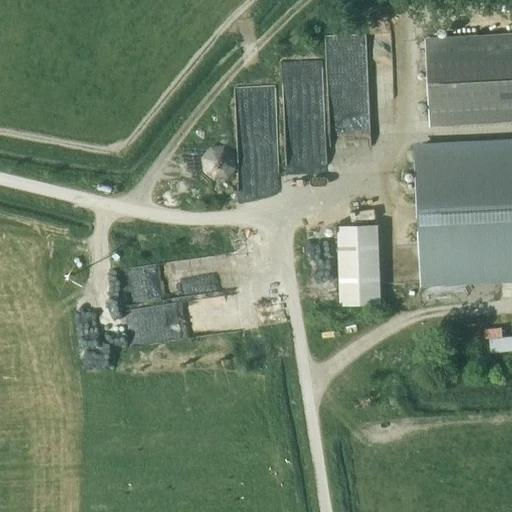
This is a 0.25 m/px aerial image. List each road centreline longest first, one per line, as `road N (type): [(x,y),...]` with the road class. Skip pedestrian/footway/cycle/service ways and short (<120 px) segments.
road 1 (unclassified): [(324,511),(281,255),(268,232),(246,221),(184,220),(0,183)]
road 2 (track): [(318,0),(208,109),(128,211)]
